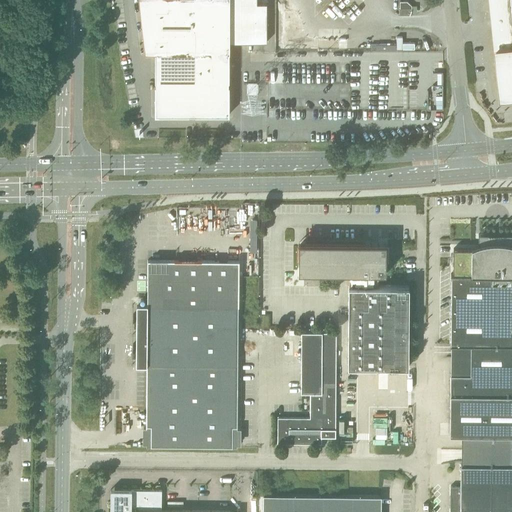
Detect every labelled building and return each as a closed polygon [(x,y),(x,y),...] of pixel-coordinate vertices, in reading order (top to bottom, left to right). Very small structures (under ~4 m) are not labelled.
[(155,60),(155,112),(227,112),(227,51),(229,51),(229,0),(138,0),(145,50),(155,50),(155,60)] [(511,98),(511,0),(507,0),(509,12),(511,24),(508,24),(509,36),(511,36),(511,38),(511,47),(495,50),(496,62),(500,98),(498,98),(498,100),(511,98)] [(450,374),(450,424),(450,435),(511,435),(511,234),(504,235),(497,237),(490,235),(478,235),(478,249),(453,249),(453,274),(450,274),(450,275),(451,275),(450,344),(450,345),(470,345),(470,374),(450,374)] [(298,246),(298,272),(349,273),(348,286),(348,367),(408,367),(409,287),(378,287),(378,273),(385,273),(386,258),(378,258),(378,250),(374,250),(364,250),(364,243),(305,243),(305,246),(298,246)] [(173,261),(169,261),(147,261),(147,283),(147,304),(137,304),(136,365),(146,365),(146,446),(237,447),(239,261),(193,261),(173,261)] [(310,393),(310,418),(277,418),(277,443),(321,444),(321,436),(336,437),(336,332),(301,332),(301,393),(310,393)] [(511,511),(511,464),(460,465),(460,487),(450,486),(450,511),(511,511)] [(160,511),(161,510),(161,490),(110,490),(110,511),(160,511)] [(263,496),(262,511),(379,511),(380,497),(263,496)]
